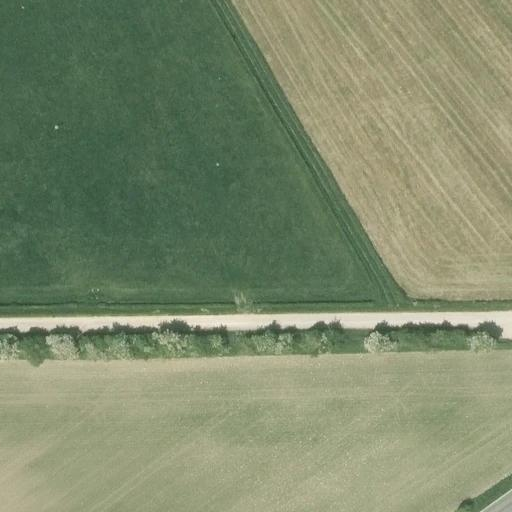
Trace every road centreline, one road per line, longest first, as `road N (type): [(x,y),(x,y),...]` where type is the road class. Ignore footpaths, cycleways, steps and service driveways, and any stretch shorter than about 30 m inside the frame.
road 1 (track): [(0,328),(511,324)]
road 2 (track): [(215,0),(397,324)]
